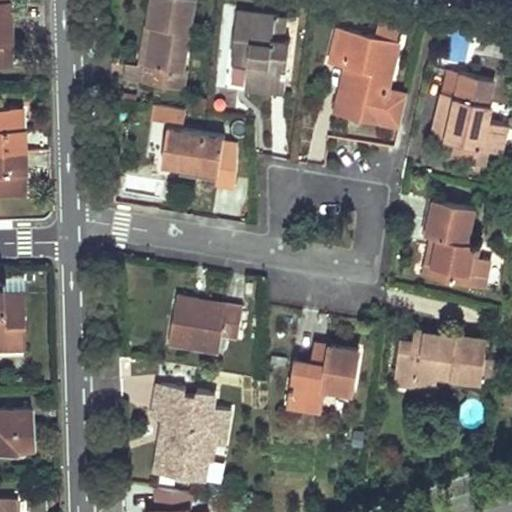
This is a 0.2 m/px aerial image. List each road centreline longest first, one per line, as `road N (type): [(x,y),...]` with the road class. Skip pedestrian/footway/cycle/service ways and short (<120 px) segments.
road 1 (residential): [(73,242),(82,511)]
road 2 (residential): [(286,250),(364,263),(375,199),(282,184)]
road 3 (residential): [(64,0),(72,218)]
road 4 (residential): [(72,218),(286,250)]
